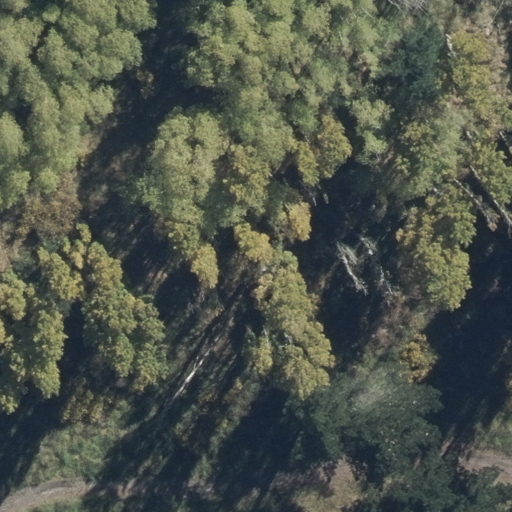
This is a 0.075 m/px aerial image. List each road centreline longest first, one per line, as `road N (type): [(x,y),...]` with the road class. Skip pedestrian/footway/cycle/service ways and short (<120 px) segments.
road 1 (track): [(0,471),(511,474)]
road 2 (track): [(0,234),(132,85),(162,0)]
